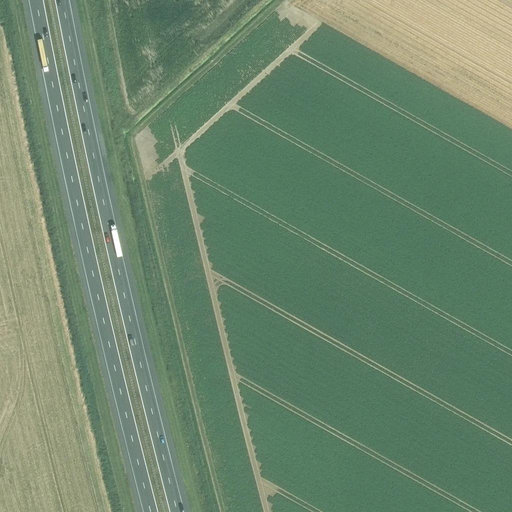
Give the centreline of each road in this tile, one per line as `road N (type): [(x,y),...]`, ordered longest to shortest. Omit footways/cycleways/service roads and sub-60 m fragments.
road 1 (motorway): [(176,511),(62,0)]
road 2 (motorway): [(36,0),(150,511)]
